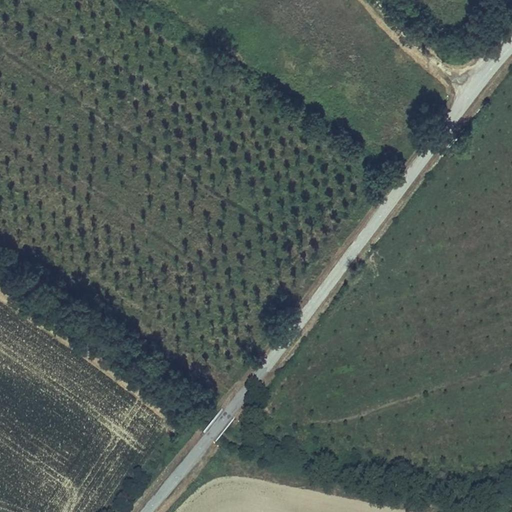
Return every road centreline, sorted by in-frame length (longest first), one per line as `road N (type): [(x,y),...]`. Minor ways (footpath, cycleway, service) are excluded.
road 1 (tertiary): [(147,511),(511,39)]
road 2 (track): [(470,88),(372,0)]
